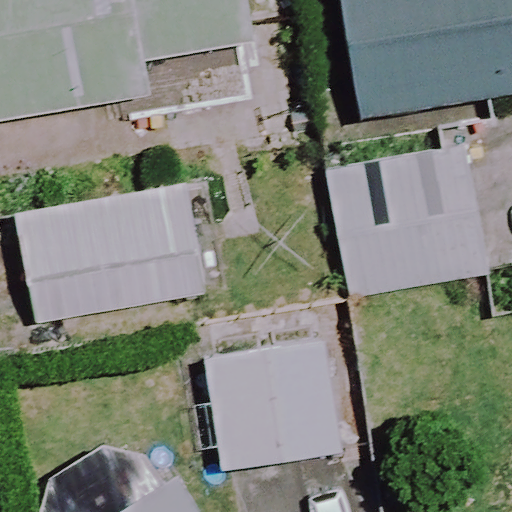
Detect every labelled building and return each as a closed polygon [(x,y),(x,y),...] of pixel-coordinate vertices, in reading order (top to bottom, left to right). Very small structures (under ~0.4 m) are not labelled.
[(0,0),(0,122),(148,94),(142,62),(261,40),(253,0),(0,0)] [(511,93),(511,0),(321,0),(342,122),(511,93)] [(481,268),(464,143),(329,161),(346,286),(481,268)] [(204,294),(186,184),(15,213),(34,323),(204,294)] [(340,453),(321,314),(203,330),(222,469),(340,453)] [(199,511),(181,482),(130,511),(199,511)]
